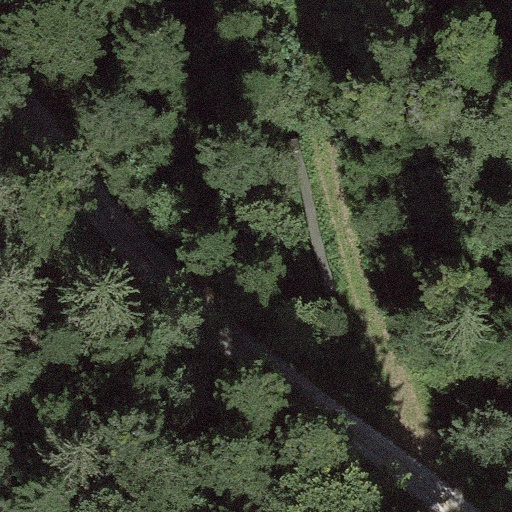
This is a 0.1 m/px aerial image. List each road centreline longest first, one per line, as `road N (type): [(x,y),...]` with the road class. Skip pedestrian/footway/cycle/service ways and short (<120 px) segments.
road 1 (track): [(0,71),(151,268),(244,353),(448,511)]
road 2 (track): [(430,495),(315,124),(310,0)]
